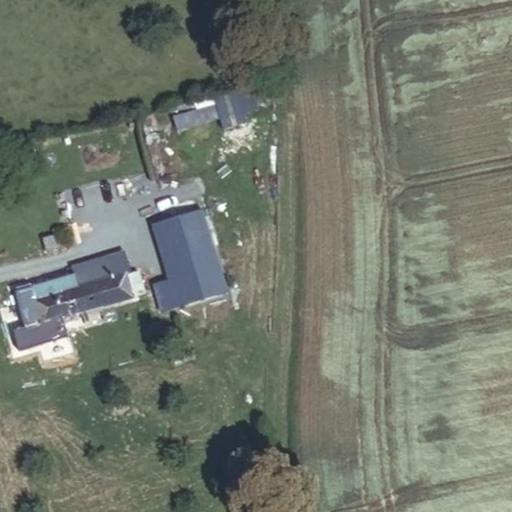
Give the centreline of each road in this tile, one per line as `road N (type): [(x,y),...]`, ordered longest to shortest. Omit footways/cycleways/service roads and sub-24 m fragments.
road 1 (track): [(306,511),(281,0)]
road 2 (unknown): [(150,237),(0,272)]
